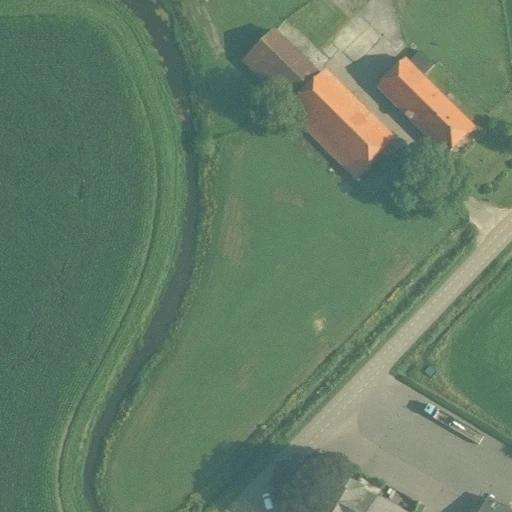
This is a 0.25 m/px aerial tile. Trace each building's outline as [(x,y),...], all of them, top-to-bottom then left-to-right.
[(321,76),(274,30),(241,63),(288,109),(285,111),(355,182),(396,140),(326,71),(321,76)] [(474,129),(447,102),(424,79),(434,67),(420,53),(408,64),(406,61),(377,90),(445,157),(474,129)] [(366,511),(375,498),(362,490),(341,479),(322,511),(366,511)] [(401,511),(375,498),(366,511),(401,511)] [(511,511),(488,499),(480,511),(511,511)]
